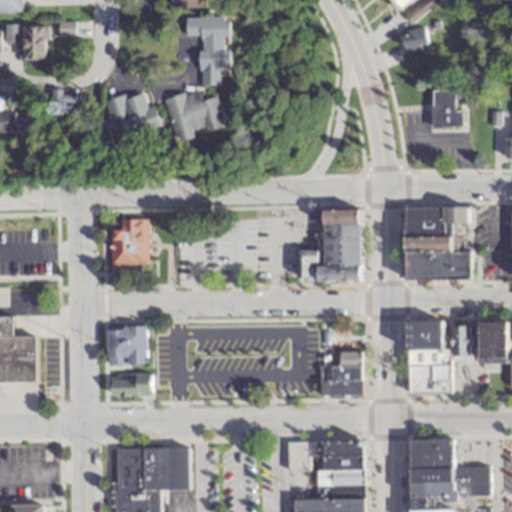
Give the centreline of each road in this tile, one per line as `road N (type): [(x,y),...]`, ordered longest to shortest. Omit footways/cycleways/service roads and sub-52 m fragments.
road 1 (residential): [(81,307),(511,300)]
road 2 (residential): [(511,416),(83,423)]
road 3 (primary): [(383,188),(386,511)]
road 4 (residential): [(79,195),(302,189)]
road 5 (residential): [(81,307),(83,511)]
road 6 (residential): [(103,0),(97,65),(78,82),(0,84)]
road 7 (primary): [(346,36),(337,125),(302,189)]
road 8 (primary): [(346,36),(369,95),(383,188)]
road 9 (residential): [(383,188),(511,189)]
